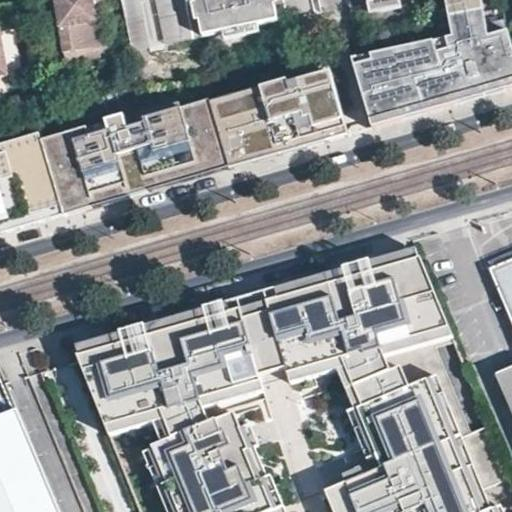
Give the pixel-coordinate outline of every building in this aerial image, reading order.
[(91,0),(53,0),(62,53),(105,46),(102,32),(97,1),(92,1),(91,0)] [(197,14),(193,0),(186,2),(189,16),(193,16),(197,14)] [(193,0),(197,14),(193,16),(197,33),(201,33),(204,48),(224,43),(259,36),(279,32),(276,17),(280,16),(276,0),(193,0)] [(447,0),(453,30),(353,59),(371,123),(511,83),(511,46),(506,22),(504,14),(485,20),(481,0),(447,0)] [(367,0),(371,14),(401,7),(408,6),(407,0),(367,0)] [(403,18),(401,7),(371,14),(373,25),(403,18)] [(260,44),(259,36),(242,40),(243,48),(260,44)] [(243,48),(242,40),(224,43),(226,52),(243,48)] [(340,113),(329,75),(288,86),(287,81),(237,95),(238,101),(213,108),(216,115),(228,159),(229,162),(279,147),(281,155),(345,136),(340,119),(333,121),(331,115),(340,113)] [(213,108),(238,101),(237,95),(211,103),(213,108)] [(228,159),(216,115),(213,108),(211,103),(183,111),(181,105),(126,121),(125,118),(44,142),(53,176),(74,170),(83,201),(228,159)] [(53,176),(44,142),(0,153),(0,234),(65,216),(53,176)] [(231,169),(281,155),(279,147),(229,162),(231,169)] [(83,201),(74,170),(53,176),(65,216),(182,182),(201,177),(231,169),(229,162),(228,159),(83,201)] [(74,348),(78,358),(421,259),(417,249),(74,348)] [(495,511),(494,507),(492,508),(483,511),(453,438),(429,378),(411,385),(403,364),(392,369),(387,356),(404,351),(402,343),(451,329),(421,259),(78,358),(110,437),(154,425),(162,445),(147,451),(172,511),(280,511),(277,511),(269,511),(258,484),(254,485),(241,457),(246,455),(228,414),(210,422),(205,410),(215,407),(213,398),(261,384),(260,378),(285,370),(287,377),(340,362),(360,409),(355,412),(380,469),(325,492),(333,511),(495,511)] [(511,264),(492,272),(511,318),(511,366),(497,372),(511,406),(511,264)] [(0,511),(59,511),(54,499),(34,451),(18,410),(0,417),(0,511)] [(483,511),(492,508),(462,434),(453,438),(483,511)] [(267,480),(258,484),(269,511),(277,511),(280,511),(267,480)]
